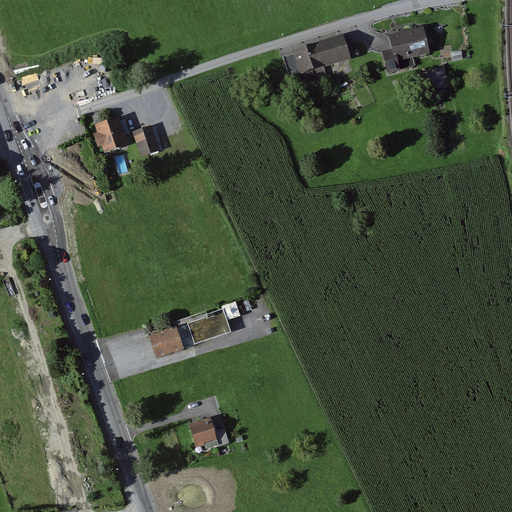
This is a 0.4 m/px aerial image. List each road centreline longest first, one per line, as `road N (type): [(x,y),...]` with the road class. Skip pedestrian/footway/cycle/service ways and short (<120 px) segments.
road 1 (unclassified): [(443,0),(186,73),(11,138)]
road 2 (primary): [(11,138),(144,511)]
road 3 (track): [(43,226),(6,252),(81,511)]
